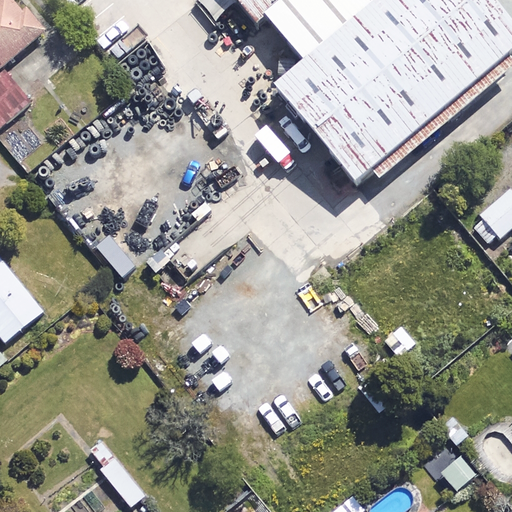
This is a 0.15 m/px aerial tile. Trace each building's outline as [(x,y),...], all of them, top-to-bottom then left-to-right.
[(0,0),(0,63),(43,31),(19,0),(0,0)] [(239,0),(256,20),(265,12),(279,0),(239,0)] [(279,0),(265,12),(303,58),(371,0),(279,0)] [(511,48),(511,19),(495,0),(371,0),(303,58),(273,83),(356,181),(372,168),(379,176),(511,64),(511,56),(508,51),(511,48)] [(0,127),(29,105),(4,74),(0,77),(0,127)] [(511,233),(511,196),(510,194),(471,230),(492,252),(511,233)] [(44,318),(0,262),(0,340),(6,348),(44,318)] [(132,511),(147,502),(116,458),(100,470),(130,511),(132,511)] [(475,481),(460,462),(437,482),(453,500),(475,481)] [(359,511),(354,503),(341,511),(359,511)]
